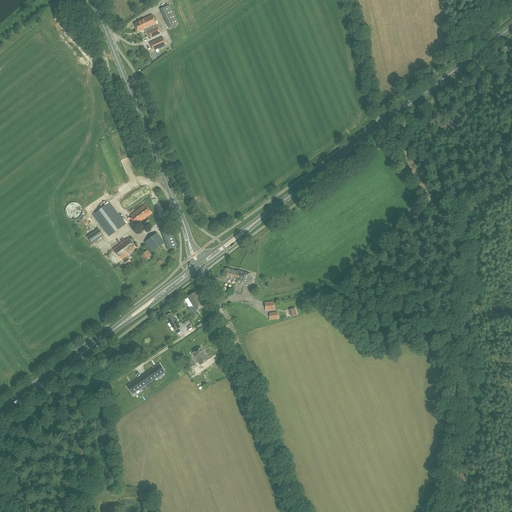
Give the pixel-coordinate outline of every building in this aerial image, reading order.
[(161,6),(168,25),(177,21),(170,2),(161,6)] [(148,31),(151,38),(161,33),(152,15),(141,20),(141,21),(134,24),(138,32),(145,29),(148,28),(149,31),(148,31)] [(153,50),(166,45),(163,37),(150,43),(153,50)] [(286,199),(290,204),(298,198),(295,193),(286,199)] [(109,237),(126,224),(109,203),(93,215),(109,237)] [(130,215),(132,217),(137,224),(152,213),(145,204),(130,215)] [(168,249),(177,246),(169,224),(160,228),(168,249)] [(92,243),(103,236),(98,229),(87,236),(92,243)] [(156,245),(155,242),(151,244),(150,242),(148,244),(152,250),(165,242),(159,232),(156,233),(158,235),(162,242),(156,245)] [(128,254),(136,248),(129,238),(113,249),(121,260),(129,255),(128,254)] [(152,257),(147,251),(142,255),(146,261),(152,257)] [(248,286),(251,275),(239,271),(238,272),(228,269),(226,269),(224,270),(223,271),(222,273),(222,274),(223,275),(223,276),(225,278),(226,279),(236,281),(236,282),(248,286)] [(194,318),(198,315),(196,310),(205,305),(197,292),(188,297),(193,307),(189,309),(194,318)] [(266,311),(274,311),(273,302),(265,302),(266,311)] [(270,320),(278,320),(277,312),(269,313),(270,320)] [(171,315),(167,317),(175,329),(179,327),(171,315)] [(209,359),(201,347),(192,353),(201,365),(209,359)] [(161,367),(160,364),(150,371),(147,374),(151,380),(155,377),(154,377),(163,370),(161,367)] [(138,379),(128,386),(130,388),(133,391),(142,385),(142,386),(146,384),(142,378),(138,380),(138,379)]
